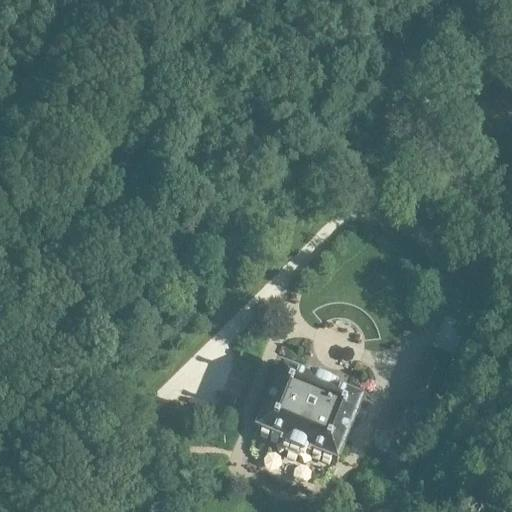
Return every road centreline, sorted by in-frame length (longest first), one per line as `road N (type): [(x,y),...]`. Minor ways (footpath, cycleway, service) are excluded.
road 1 (track): [(511,62),(353,206),(48,511)]
road 2 (track): [(507,405),(385,511)]
